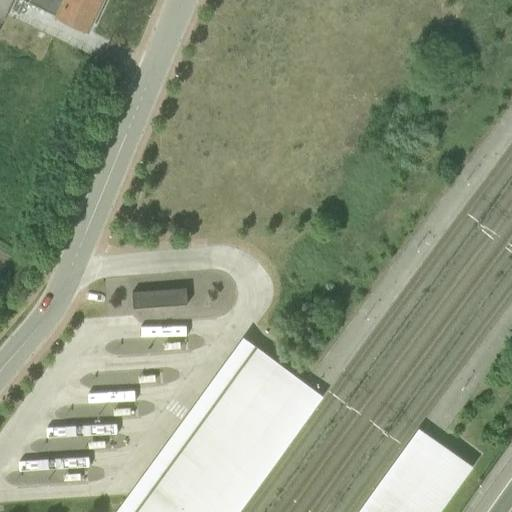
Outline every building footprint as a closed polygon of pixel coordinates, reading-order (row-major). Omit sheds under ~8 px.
[(0,0),(0,21),(9,0),(0,0)] [(103,0),(29,0),(28,2),(88,31),(103,0)] [(184,289),(129,293),(130,308),(185,304),(184,289)] [(233,511),(321,393),(246,338),(135,489),(117,511),(233,511)] [(360,511),(442,511),(477,465),(423,426),(360,511)]
